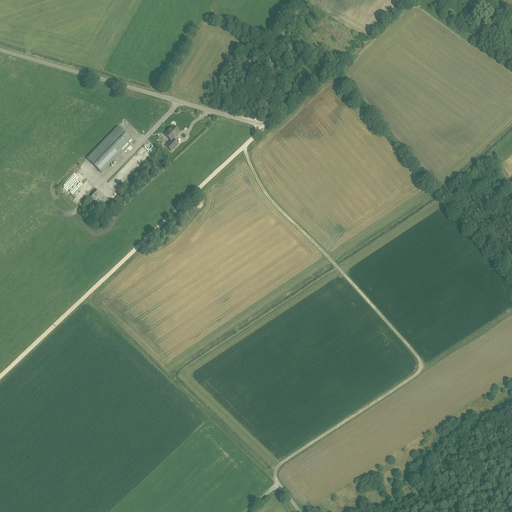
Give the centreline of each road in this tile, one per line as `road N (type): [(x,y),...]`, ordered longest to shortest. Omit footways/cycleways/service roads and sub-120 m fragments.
road 1 (track): [(279,485),(269,470),(421,364),(270,200),(244,146)]
road 2 (unclassified): [(262,127),(0,50)]
road 3 (unclassified): [(262,127),(276,45),(306,0)]
